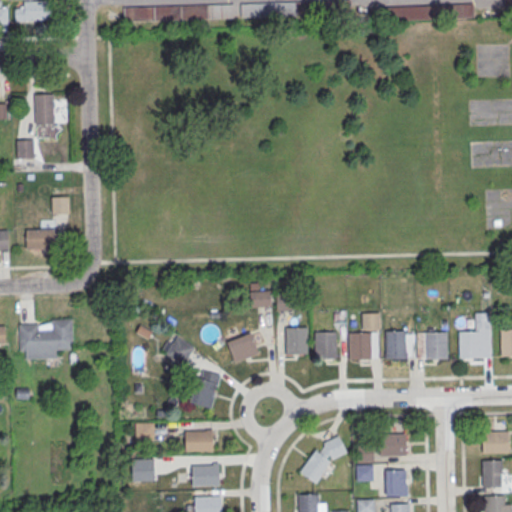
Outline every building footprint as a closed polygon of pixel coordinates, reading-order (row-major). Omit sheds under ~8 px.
[(24,2),(50,1),(51,20),(24,21),(24,2)] [(240,16),(258,16),(258,3),(240,3),(240,16)] [(304,3),(289,3),(289,13),(304,13),(304,3)] [(234,19),(234,4),(123,5),(123,20),(234,19)] [(388,19),(472,18),(472,4),(388,5),(388,19)] [(35,95),(53,94),(55,124),(36,125),(35,95)] [(17,140),(33,140),(33,156),(17,156),(17,140)] [(52,198),(67,198),(68,214),(52,214),(52,198)] [(26,230),(54,229),(55,249),(26,250),(26,230)] [(0,231),(8,231),(8,250),(0,250),(0,231)] [(271,306),(271,289),(255,289),(255,283),(249,283),(249,306),(271,306)] [(19,325),(38,324),(38,331),(52,330),(52,320),(72,319),(73,350),(56,350),(56,359),(26,359),(25,351),(20,352),(19,325)] [(307,326),(307,352),(285,353),(285,326),(307,326)] [(511,328),(511,354),(500,355),(499,328),(511,328)] [(405,330),(406,357),(384,357),(383,330),(405,330)] [(480,330),(481,357),(459,357),(459,331),(480,330)] [(226,341),(234,362),(259,352),(251,331),(226,341)] [(336,331),(337,358),(315,358),(314,331),(336,331)] [(369,331),(370,358),(348,358),(348,332),(369,331)] [(446,331),(446,358),(424,358),(424,331),(446,331)] [(162,351),(184,364),(194,346),(172,333),(162,351)] [(208,408),(221,376),(202,368),(189,400),(208,408)] [(135,423),(153,423),(153,440),(135,441),(135,423)] [(211,428),(212,450),(184,451),(184,429),(211,428)] [(508,453),(508,431),(481,431),(481,453),(508,453)] [(378,434),(405,433),(406,456),(379,457),(378,434)] [(299,472),(315,449),(319,452),(323,446),(322,444),(338,436),(346,452),(331,460),(328,455),(326,459),(330,462),(315,484),(299,472)] [(356,445),(372,444),(373,461),(356,461),(356,445)] [(131,459),(153,459),(154,481),(132,482),(131,459)] [(500,459),(500,486),(482,486),(481,460),(500,459)] [(218,462),(219,484),(192,485),(191,463),(218,462)] [(355,463),(373,463),(373,479),(355,480),(355,463)] [(403,469),(403,495),(385,495),(384,469),(403,469)] [(318,493),(318,511),(297,511),(297,493),(318,493)] [(502,494),(502,511),(484,511),(484,494),(502,494)] [(221,495),(221,511),(193,511),(193,495),(221,495)] [(356,511),(356,498),(374,498),(374,511),(356,511)] [(408,503),(408,511),(390,511),(390,503),(408,503)]
